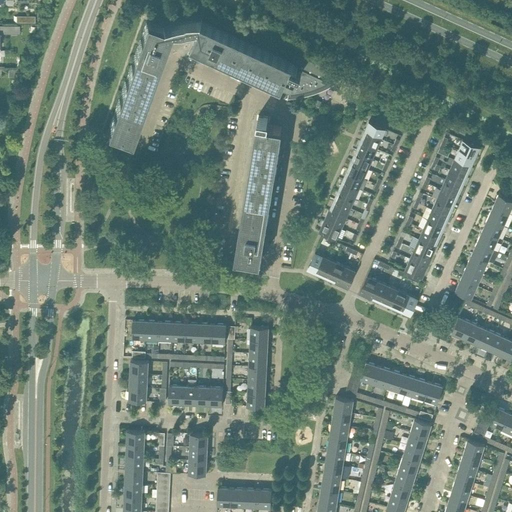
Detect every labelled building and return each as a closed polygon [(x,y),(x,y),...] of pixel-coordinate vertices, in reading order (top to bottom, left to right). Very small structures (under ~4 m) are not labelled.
[(167,8),(165,14),(173,17),(175,11),(167,8)] [(138,48),(107,132),(129,140),(159,55),(164,57),(167,47),(162,46),(168,29),(147,21),(138,48)] [(289,89),(287,98),(288,98),(288,96),(294,96),(299,95),(305,94),(310,93),(315,91),(319,90),(322,88),(325,87),(329,85),(332,83),(333,84),(333,83),(328,81),(329,78),(331,79),(334,71),(295,54),(292,61),(293,62),(291,65),(201,23),(191,44),(207,51),(206,53),(215,57),(216,55),(283,86),(282,88),(282,89),(283,86),(289,89)] [(282,126),(269,124),(267,124),(267,122),(269,122),(270,117),(258,115),(257,120),(260,121),(238,257),(260,261),(263,243),(266,244),(267,234),(264,234),(282,126)] [(369,121),(364,131),(381,138),(385,128),(369,121)] [(360,141),(376,148),(381,138),(364,131),(360,141)] [(479,146),(463,139),(459,149),(475,156),(479,146)] [(356,151),(372,158),(376,148),(360,141),(356,151)] [(475,156),(459,149),(454,159),(470,166),(475,156)] [(351,160),(367,168),(372,158),(356,151),(351,160)] [(454,159),(450,169),(466,176),(470,166),(454,159)] [(347,170),(363,178),(367,168),(351,160),(347,170)] [(466,176),(450,169),(445,179),(462,186),(466,176)] [(342,180),(359,187),(363,178),(347,170),(342,180)] [(462,186),(445,179),(441,189),(457,196),(462,186)] [(338,190),(354,197),(359,187),(342,180),(338,190)] [(457,196),(441,189),(437,198),(453,206),(457,196)] [(334,200),(350,207),(354,197),(338,190),(334,200)] [(499,193),(493,205),(509,212),(511,206),(511,192),(507,191),(505,196),(500,194),(500,193),(499,193)] [(453,206),(437,198),(432,208),(448,216),(453,206)] [(329,210),(345,217),(350,207),(334,200),(329,210)] [(509,212),(493,205),(488,217),(504,224),(509,212)] [(432,208),(428,218),(444,226),(448,216),(432,208)] [(325,220),(341,227),(345,217),(329,210),(325,220)] [(504,224),(488,217),(482,229),(498,237),(504,224)] [(444,226),(428,218),(423,228),(440,235),(444,226)] [(320,230),(336,237),(341,227),(325,220),(320,230)] [(435,245),(440,235),(423,228),(419,238),(435,245)] [(498,237),(482,229),(477,241),(493,249),(498,237)] [(431,255),(435,245),(419,238),(415,248),(431,255)] [(493,249),(477,241),(471,254),(488,261),(493,249)] [(426,265),(431,255),(415,248),(410,258),(426,265)] [(315,251),(308,268),(318,272),(325,256),(315,251)] [(488,261),(471,254),(466,266),(482,273),(488,261)] [(507,270),(511,258),(511,257),(508,255),(503,268),(507,270)] [(325,256),(318,272),(328,277),(335,260),(325,256)] [(406,268),(422,275),(426,265),(410,258),(406,268)] [(335,260),(328,277),(338,281),(345,265),(335,260)] [(348,286),(355,269),(345,265),(338,281),(348,286)] [(482,273),(466,266),(461,278),(477,285),(482,273)] [(502,282),(507,270),(503,268),(497,280),(502,282)] [(378,279),(367,275),(360,291),(370,296),(378,279)] [(477,285),(461,278),(455,290),(457,291),(470,297),(469,297),(471,298),(477,285)] [(378,279),(370,296),(380,300),(387,284),(378,279)] [(496,294),(502,282),(497,280),(492,292),(496,294)] [(503,297),(509,285),(504,283),(499,295),(503,297)] [(387,284),(380,300),(390,304),(397,288),(387,284)] [(397,288),(390,304),(400,309),(407,293),(397,288)] [(491,306),(496,294),(492,292),(487,304),(491,306)] [(407,293),(400,309),(410,313),(418,297),(407,293)] [(498,309),(503,297),(499,295),(494,307),(498,309)] [(464,303),(477,308),(478,304),(466,298),(464,303)] [(491,309),(478,304),(477,308),(489,313),(491,309)] [(503,315),(491,309),(489,313),(501,319),(503,315)] [(463,337),(471,321),(458,315),(458,317),(452,330),(451,332),(463,337)] [(511,318),(503,315),(501,319),(511,323),(511,318)] [(146,337),(146,320),(133,319),(133,321),(132,335),(132,337),(146,337)] [(159,338),(159,320),(146,320),(146,337),(159,338)] [(172,339),(172,321),(159,320),(159,338),(172,339)] [(185,339),(186,322),(172,321),(172,339),(185,339)] [(476,342),(483,326),(471,321),(463,337),(476,342)] [(198,340),(199,322),(186,322),(185,339),(198,340)] [(211,341),(212,323),(199,322),(198,340),(211,341)] [(226,325),(226,323),(212,323),(211,341),(226,341),(226,339),(226,325)] [(251,325),(250,339),(268,340),(269,326),(267,326),(253,325),(251,325)] [(487,348),(494,331),(483,326),(476,342),(487,348)] [(500,353),(507,337),(494,331),(487,348),(500,353)] [(511,339),(507,337),(500,353),(511,358),(511,339)] [(267,353),(268,340),(250,339),(250,352),(267,353)] [(267,366),(267,353),(250,352),(249,365),(267,366)] [(133,359),(131,359),(130,373),(148,373),(149,360),(147,360),(133,359)] [(374,382),(380,365),(366,361),(366,363),(364,369),(362,374),(361,378),(374,382)] [(266,379),(267,366),(249,365),(248,379),(266,379)] [(362,374),(364,369),(354,365),(352,371),(362,374)] [(387,386),(392,369),(380,365),(374,382),(387,386)] [(399,390),(405,373),(392,369),(387,386),(399,390)] [(361,379),(361,378),(362,374),(352,371),(350,376),(361,379)] [(147,387),(148,373),(130,373),(129,386),(147,387)] [(412,394),(417,377),(405,373),(399,390),(412,394)] [(359,385),(361,380),(361,379),(350,376),(349,382),(359,385)] [(425,398),(430,381),(417,377),(412,394),(425,398)] [(265,392),(266,379),(248,379),(248,392),(265,392)] [(443,385),(430,381),(425,398),(428,399),(438,402),(438,400),(442,387),(443,385)] [(357,390),(359,385),(349,382),(347,387),(357,390)] [(182,402),(183,385),(169,384),(169,386),(169,400),(168,400),(168,402),(182,402)] [(195,403),(196,385),(183,385),(182,402),(195,403)] [(209,404),(209,386),(196,385),(195,403),(209,404)] [(147,401),(147,387),(129,386),(129,400),(131,400),(145,400),(147,401)] [(223,387),(209,386),(209,404),(223,404),(223,402),(222,402),(223,388),(223,387)] [(356,396),(357,391),(357,390),(347,387),(345,393),(356,396)] [(368,400),(370,395),(357,391),(356,396),(368,400)] [(265,406),(265,392),(248,392),(247,405),(249,405),(263,406),(265,406)] [(351,398),(344,397),(338,396),(336,395),(334,409),(351,412),(354,398),(351,398)] [(381,404),(382,399),(370,395),(368,400),(381,404)] [(394,408),(395,403),(382,399),(381,404),(394,408)] [(406,412),(408,407),(395,403),(394,408),(406,412)] [(502,427),(509,411),(497,406),(496,408),(493,414),(491,419),(490,422),(502,427)] [(419,416),(420,411),(408,407),(406,412),(419,416)] [(385,408),(382,423),(387,424),(390,410),(385,408)] [(349,425),(351,412),(334,409),(332,422),(349,425)] [(431,420),(433,414),(433,413),(421,409),(420,411),(419,416),(431,420)] [(491,419),(493,414),(483,410),(481,415),(491,419)] [(511,431),(511,412),(509,411),(502,427),(511,431)] [(490,422),(491,419),(481,415),(479,420),(489,425),(490,422)] [(427,436),(432,423),(432,422),(430,422),(416,418),(415,417),(411,430),(427,436)] [(486,430),(489,425),(479,420),(476,425),(486,430)] [(347,438),(349,425),(332,422),(330,435),(347,438)] [(484,435),(486,430),(476,425),(474,431),(484,435)] [(144,444),(145,430),(143,430),(129,429),(127,429),(127,443),(144,444)] [(423,448),(427,436),(411,430),(407,443),(423,448)] [(484,435),(474,431),(473,430),(471,434),(482,439),(484,435)] [(207,447),(208,433),(206,433),(192,432),(190,432),(190,446),(207,447)] [(345,451),(347,438),(330,435),(327,448),(345,451)] [(496,440),(484,435),(482,439),(494,444),(496,440)] [(470,439),(470,438),(468,438),(464,451),(481,456),(485,443),(483,443),(470,439)] [(509,445),(496,440),(494,444),(506,450),(509,445)] [(144,457),(144,444),(127,443),(126,456),(144,457)] [(420,461),(423,448),(407,443),(403,456),(420,461)] [(207,460),(207,447),(190,446),(189,459),(207,460)] [(343,464),(345,451),(327,448),(325,462),(343,464)] [(477,469),(481,456),(464,451),(460,464),(477,469)] [(500,451),(496,461),(501,463),(504,452),(500,451)] [(143,470),(144,457),(126,456),(125,470),(143,470)] [(416,474),(419,461),(420,461),(403,456),(399,468),(416,474)] [(506,458),(501,471),(506,472),(510,459),(506,458)] [(206,474),(207,460),(189,459),(188,473),(190,473),(204,473),(204,474),(206,474)] [(497,475),(501,463),(496,461),(493,474),(497,475)] [(341,477),(343,464),(325,462),(323,475),(341,477)] [(375,476),(378,463),(373,462),(370,475),(375,476)] [(473,482),(477,469),(460,464),(456,476),(473,482)] [(412,486),(415,474),(416,474),(399,468),(395,481),(412,486)] [(143,484),(143,470),(125,470),(125,483),(143,484)] [(502,485),(506,472),(501,471),(498,483),(502,485)] [(493,488),(497,475),(493,474),(489,486),(493,488)] [(339,491),(341,477),(323,475),(321,488),(339,491)] [(469,494),(473,482),(456,476),(452,489),(469,494)] [(408,499),(412,486),(395,481),(391,494),(408,499)] [(142,496),(143,484),(125,483),(124,496),(142,496)] [(498,497),(502,485),(498,483),(494,496),(498,497)] [(231,504),(232,487),(218,486),(218,488),(217,502),(217,504),(231,504)] [(489,501),(493,488),(489,486),(485,499),(489,501)] [(244,505),(245,487),(232,487),(231,504),(231,508),(236,508),(236,505),(244,505)] [(257,506),(258,488),(245,487),(244,505),(257,506)] [(272,489),(258,488),(257,506),(271,506),(271,504),(272,491),(272,489)] [(337,504),(339,491),(321,488),(319,501),(337,504)] [(465,507),(469,494),(452,489),(448,502),(465,507)] [(359,508),(363,495),(358,494),(355,507),(359,508)] [(404,511),(408,499),(391,494),(387,507),(404,511)] [(141,510),(142,496),(124,496),(124,509),(141,510)] [(495,510),(498,497),(494,496),(490,509),(495,510)] [(481,511),(485,511),(489,501),(485,499),(481,511)] [(366,511),(369,501),(364,500),(361,511),(366,511)] [(335,511),(337,504),(319,501),(317,511),(335,511)] [(463,511),(465,507),(448,502),(444,511),(463,511)]
